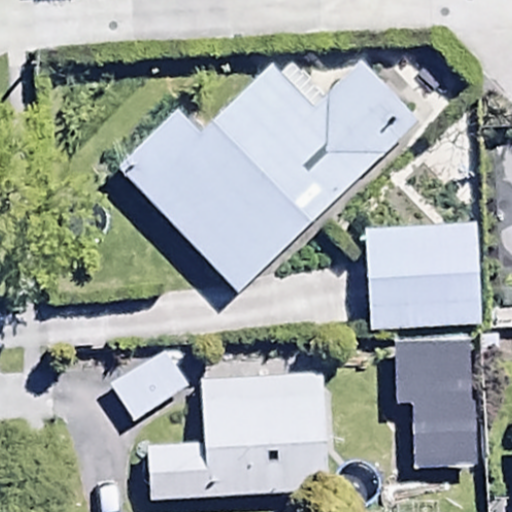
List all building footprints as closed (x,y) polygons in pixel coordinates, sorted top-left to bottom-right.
[(229,266),(414,86),(356,26),(311,69),(271,28),(207,90),(182,65),(105,139),(229,266)] [(360,188),(361,288),(485,286),(484,187),(360,188)] [(187,391),(163,355),(108,391),(132,428),(187,391)] [(289,361),(195,369),(201,448),(145,452),(150,506),(328,491),(319,377),(290,379),(289,361)] [(468,367),(404,366),(403,435),(467,436),(468,367)] [(85,399),(53,426),(91,471),(123,444),(85,399)]
